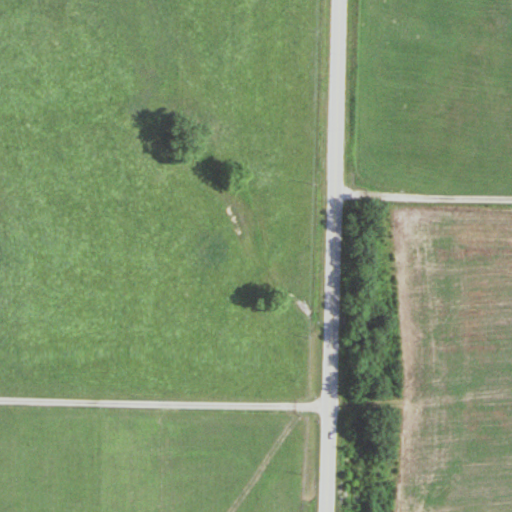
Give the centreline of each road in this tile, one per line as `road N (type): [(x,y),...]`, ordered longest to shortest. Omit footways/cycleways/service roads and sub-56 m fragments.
road 1 (residential): [(325,511),(338,0)]
road 2 (residential): [(329,406),(0,399)]
